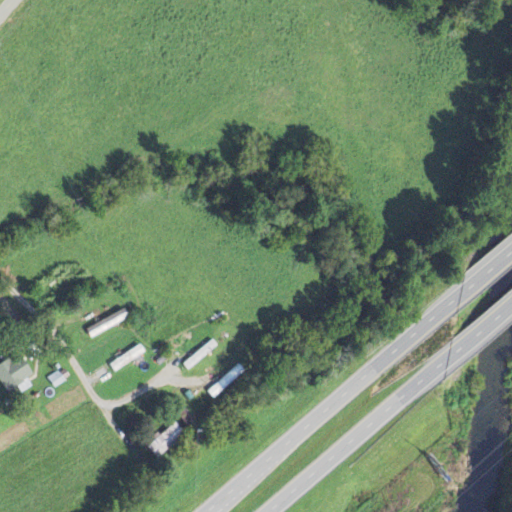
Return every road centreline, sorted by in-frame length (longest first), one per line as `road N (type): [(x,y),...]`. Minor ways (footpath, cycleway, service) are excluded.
road 1 (trunk): [(443,307),(204,511)]
road 2 (residential): [(138,464),(61,337),(0,272)]
road 3 (trunk): [(265,511),(430,370)]
